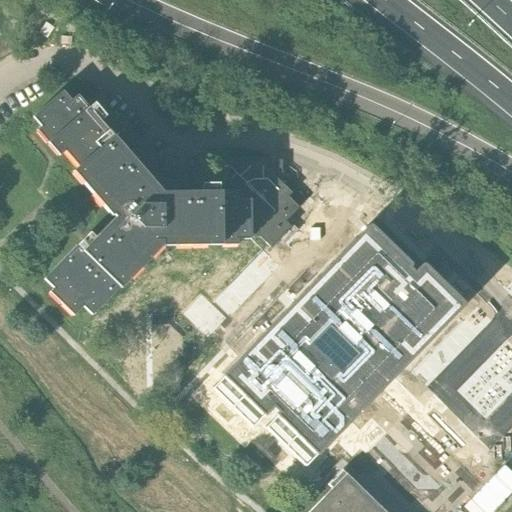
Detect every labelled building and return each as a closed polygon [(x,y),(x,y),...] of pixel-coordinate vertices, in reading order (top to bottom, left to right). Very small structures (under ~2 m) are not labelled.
[(64,92),(35,117),(54,139),(50,143),(62,156),(71,148),(84,163),(79,167),(90,180),(85,184),(95,195),(99,191),(109,203),(105,206),(116,219),(82,252),(77,246),(45,279),(79,312),(84,307),(93,316),(129,279),(126,276),(136,265),(140,268),(150,258),(147,254),(157,244),(158,245),(159,243),(162,243),(162,246),(177,246),(177,241),(207,240),(207,246),(222,246),(222,240),(251,240),(251,239),(260,239),(271,249),(290,229),(284,223),(299,208),(288,198),(292,194),(273,177),(273,174),(273,159),(219,160),(219,193),(177,193),(177,172),(161,165),(148,177),(139,167),(78,96),(72,102),(64,92)] [(375,218),(223,375),(264,415),(273,406),(279,412),(276,415),(317,455),(464,304),(375,218)] [(224,319),(201,297),(184,315),(207,337),(224,319)] [(379,511),(353,486),(356,483),(347,474),(334,488),(331,491),(335,494),(318,511),(379,511)] [(490,511),(480,502),(469,511),(490,511)]
